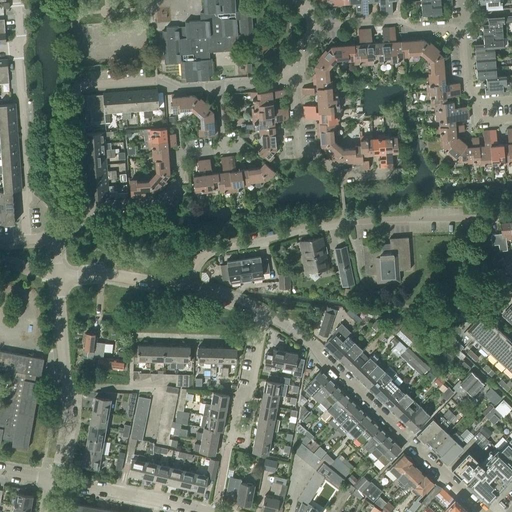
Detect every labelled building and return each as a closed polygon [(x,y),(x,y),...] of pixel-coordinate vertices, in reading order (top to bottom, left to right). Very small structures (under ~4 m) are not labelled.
[(238,41),(245,41),(254,40),(251,8),(236,9),(235,0),(202,0),(204,12),(200,12),(201,20),(185,21),(186,27),(178,27),(178,26),(167,26),(167,30),(162,31),(165,62),(180,61),(181,76),(186,76),(186,80),(209,78),(209,74),(213,74),(212,58),(208,58),(207,51),(239,49),(238,41)] [(362,15),(361,0),(348,0),(349,2),(355,1),(356,16),(362,15)] [(373,0),(361,0),(362,15),(369,15),(367,1),(373,0)] [(386,14),(385,0),(373,0),(375,0),(378,0),(380,14),(386,14)] [(442,13),(441,4),(432,5),(431,0),(422,0),(423,15),(420,15),(421,20),(427,19),(427,14),(442,13)] [(499,2),(498,0),(479,0),(480,3),(487,2),(488,8),(502,7),(502,1),(499,2)] [(483,27),(483,32),(493,32),(493,36),(502,36),(501,22),(504,22),(503,16),(489,17),(490,23),(483,23),(483,27)] [(401,40),(396,41),(395,26),(389,27),(391,62),(399,62),(399,59),(404,59),(403,53),(402,53),(401,40)] [(391,62),(389,27),(382,27),(383,42),(377,42),(378,60),(383,60),(383,63),(391,62)] [(366,64),(364,28),(358,29),(359,43),(354,44),(353,44),(354,57),(354,62),(359,62),(359,65),(366,64)] [(378,60),(377,42),(372,42),(371,28),(364,28),(366,64),(374,64),(374,61),(378,60)] [(503,36),(502,36),(493,36),(493,32),(483,32),(483,34),(481,34),(481,38),(484,38),(484,43),(484,47),(493,47),(504,46),(503,36)] [(426,56),(433,47),(424,39),(408,40),(408,37),(401,38),(401,40),(402,53),(403,53),(421,52),(426,56)] [(353,44),(354,44),(354,41),(346,42),(347,44),(331,45),(323,55),(332,63),(336,58),(354,57),(353,44)] [(494,57),(493,47),(484,47),(484,43),(474,43),(475,54),(473,54),(473,58),(475,58),(494,57)] [(443,55),(433,47),(426,56),(430,59),(430,60),(431,77),(431,78),(444,77),(447,77),(446,70),(444,70),(443,55)] [(328,67),(332,63),(323,55),(315,64),(316,80),(313,80),(314,86),(314,87),(329,86),(329,85),(328,67)] [(495,66),(494,57),(475,58),(476,64),(473,64),(474,68),(495,66)] [(7,58),(0,58),(0,83),(9,82),(7,58)] [(495,76),(495,66),(474,68),(474,72),(476,72),(477,77),(487,76),(495,76)] [(495,76),(487,76),(488,86),(484,86),(485,92),(503,91),(502,84),(509,84),(508,75),(495,76)] [(445,82),(444,77),(431,78),(431,77),(428,78),(429,84),(426,84),(426,90),(459,88),(459,81),(445,82)] [(338,84),(329,85),(329,86),(314,87),(314,86),(302,87),(303,94),(317,93),(318,99),(336,98),(336,93),(338,93),(338,84)] [(157,88),(146,89),(148,117),(152,116),(152,107),(159,107),(157,88)] [(460,94),(459,88),(426,90),(427,97),(430,97),(430,103),(437,102),(446,101),(445,95),(460,94)] [(148,117),(146,89),(135,90),(137,108),(143,108),(144,117),(148,117)] [(253,99),(254,103),(272,102),(272,97),(286,95),(286,89),(250,91),(251,99),(253,99)] [(137,108),(135,90),(125,91),(127,118),(131,118),(130,109),(137,108)] [(127,118),(125,91),(114,92),(115,110),(122,110),(123,119),(127,118)] [(115,110),(114,92),(103,93),(103,94),(105,117),(105,120),(110,120),(109,111),(115,110)] [(195,112),(203,103),(194,95),(179,96),(179,93),(171,94),(172,109),(191,108),(195,112)] [(105,117),(103,94),(86,95),(87,109),(90,109),(91,123),(103,122),(102,117),(105,117)] [(336,101),(336,98),(318,99),(318,104),(303,106),(304,112),(339,110),(339,101),(336,101)] [(453,100),(446,101),(437,102),(438,107),(435,107),(435,114),(468,111),(468,105),(453,106),(453,100)] [(273,108),(272,102),(254,103),(254,108),(251,108),(252,116),(288,113),(287,106),(273,108)] [(0,115),(16,114),(15,103),(0,103),(0,115)] [(213,111),(203,103),(195,112),(200,116),(201,134),(217,133),(216,126),(214,126),(213,111)] [(340,117),(339,110),(304,112),(304,118),(319,117),(319,122),(319,123),(332,122),(338,122),(337,117),(340,117)] [(469,118),(468,111),(435,114),(436,121),(439,120),(439,125),(439,126),(455,125),(455,124),(454,119),(469,118)] [(288,119),(288,113),(252,116),(253,124),(255,123),(256,128),(261,128),(274,127),(274,126),(274,120),(288,119)] [(0,125),(17,125),(16,114),(0,115),(0,125)] [(333,140),(332,122),(319,123),(319,122),(316,122),(317,130),(319,129),(321,145),(330,153),(338,144),(333,140)] [(463,124),(455,124),(455,125),(439,126),(439,125),(436,125),(436,132),(440,132),(440,138),(456,137),(456,136),(455,130),(464,130),(463,124)] [(0,136),(18,135),(17,125),(0,125),(0,136)] [(277,125),(274,126),(274,127),(261,128),(263,145),(258,150),(267,158),(276,148),(275,133),(278,133),(277,125)] [(148,141),(176,139),(175,132),(167,133),(166,127),(144,128),(145,141),(148,141)] [(511,127),(508,128),(509,143),(503,143),(504,161),(508,161),(508,164),(511,163),(511,127)] [(504,161),(503,143),(497,144),(496,129),(489,130),(492,165),(500,165),(499,162),(504,161)] [(86,132),(87,144),(105,143),(104,136),(113,135),(113,130),(86,132)] [(492,165),(489,130),(483,130),(484,145),(479,145),(480,163),(484,163),(484,166),(492,165)] [(386,166),(384,133),(378,134),(378,137),(372,137),(373,153),(379,153),(380,167),(386,166)] [(391,133),(384,133),(386,166),(393,166),(392,152),(398,151),(397,136),(391,136),(391,133)] [(373,153),(372,137),(367,138),(367,134),(359,135),(360,147),(361,147),(362,162),(362,168),(369,167),(368,153),(373,153)] [(0,147),(19,146),(18,135),(0,136),(0,139),(0,143),(0,147)] [(449,155),(462,140),(457,136),(456,136),(456,137),(440,138),(441,147),(443,147),(444,148),(443,150),(449,155)] [(480,163),(479,145),(478,136),(471,137),(472,145),(467,146),(466,146),(467,161),(473,161),(473,164),(480,163)] [(176,145),(176,139),(148,141),(149,148),(152,147),(152,153),(155,153),(168,152),(168,151),(167,146),(176,145)] [(466,146),(467,146),(466,143),(462,140),(449,155),(454,160),(456,158),(457,160),(458,162),(467,161),(466,146)] [(105,149),(105,143),(87,144),(87,155),(115,153),(114,148),(105,149)] [(361,147),(360,147),(343,148),(338,144),(330,153),(340,161),(355,160),(355,163),(362,162),(361,147)] [(19,157),(19,146),(0,147),(0,151),(1,151),(1,158),(19,157)] [(171,151),(168,151),(168,152),(155,153),(156,170),(152,175),(161,183),(169,174),(168,158),(171,158),(171,151)] [(115,157),(115,153),(87,155),(88,166),(106,164),(106,158),(115,157)] [(241,169),(240,169),(236,170),(234,155),(227,156),(232,191),(240,190),(240,188),(244,187),(243,182),(241,169)] [(232,191),(227,156),(221,157),(223,171),(217,172),(219,187),(219,190),(224,189),(224,192),(232,191)] [(0,168),(20,167),(19,157),(1,158),(2,164),(0,164),(0,168)] [(219,187),(217,172),(212,173),(210,158),(204,159),(208,192),(214,191),(214,188),(219,187)] [(208,192),(204,159),(197,160),(199,174),(193,175),(195,190),(201,190),(201,192),(208,192)] [(240,166),(240,169),(241,169),(243,182),(264,179),(273,169),(264,161),(259,167),(248,168),(247,165),(240,166)] [(107,170),(106,164),(88,166),(89,176),(116,174),(116,170),(107,170)] [(21,178),(20,167),(0,168),(0,172),(3,173),(3,179),(21,178)] [(116,178),(116,174),(89,176),(90,187),(108,186),(107,179),(116,178)] [(153,192),(161,183),(152,175),(148,179),(130,181),(131,197),(138,196),(138,193),(153,192)] [(22,189),(21,178),(3,179),(4,185),(0,185),(0,190),(12,190),(22,189)] [(108,192),(108,186),(90,187),(90,198),(118,196),(118,191),(108,192)] [(0,201),(13,201),(12,190),(0,190),(0,201)] [(0,212),(14,212),(13,201),(0,201),(0,212)] [(0,223),(14,222),(14,212),(0,212),(0,223)] [(511,238),(511,227),(511,222),(500,223),(502,233),(503,240),(506,240),(507,240),(511,238)] [(502,233),(491,234),(492,245),(499,244),(499,251),(507,250),(506,240),(503,240),(502,233)] [(301,241),(307,273),(329,268),(322,237),(301,241)] [(399,270),(410,269),(408,237),(390,238),(390,243),(363,245),(365,275),(376,274),(377,283),(400,281),(399,270)] [(346,246),(335,248),(343,286),(354,283),(346,246)] [(260,255),(249,257),(252,280),(263,278),(263,273),(270,272),(267,257),(261,258),(260,255)] [(252,280),(249,257),(238,259),(241,282),(252,280)] [(241,282),(238,259),(227,260),(227,263),(220,264),(222,279),(229,278),(230,283),(241,282)] [(279,274),(279,281),(290,281),(289,273),(281,273),(279,274)] [(508,304),(500,312),(511,322),(511,306),(508,303),(508,304)] [(335,314),(325,312),(319,333),(328,336),(335,314)] [(482,313),(464,332),(473,340),(474,339),(474,338),(490,320),(482,313)] [(380,324),(377,320),(370,326),(374,330),(380,324)] [(490,320),(474,338),(474,339),(481,345),(482,346),(498,327),(490,320)] [(324,345),(331,352),(346,337),(347,335),(350,332),(341,323),(332,333),(334,334),(324,345)] [(409,345),(410,344),(417,337),(404,325),(397,333),(409,345)] [(481,345),(480,347),(489,355),(490,353),(506,335),(498,327),(482,346),(481,345)] [(96,334),(85,333),(83,349),(84,349),(83,356),(93,358),(94,357),(99,357),(98,366),(123,369),(124,361),(103,358),(105,343),(95,341),(96,334)] [(338,359),(355,342),(347,335),(346,337),(331,352),(338,359)] [(511,339),(506,335),(490,353),(498,360),(511,344),(511,339)] [(462,345),(457,341),(454,344),(459,349),(462,345)] [(346,366),(360,351),(362,349),(355,342),(338,359),(346,366)] [(406,348),(406,347),(401,343),(397,348),(402,352),(406,348)] [(151,360),(151,345),(138,344),(138,348),(134,348),(133,363),(138,363),(138,360),(151,360)] [(511,344),(498,360),(498,361),(498,360),(506,368),(508,366),(507,366),(511,360),(511,344)] [(164,360),(164,345),(151,345),(151,360),(164,360)] [(177,367),(177,345),(164,345),(164,360),(171,361),(171,367),(177,367)] [(190,346),(177,345),(177,367),(183,367),(184,361),(190,361),(190,346)] [(211,361),(211,347),(198,346),(198,360),(211,361)] [(223,361),(224,347),(211,347),(211,361),(211,367),(210,375),(210,377),(211,377),(211,375),(216,375),(217,361),(223,361)] [(237,347),(224,347),(223,361),(236,361),(237,347)] [(283,367),(286,351),(274,348),(272,355),(266,353),(264,369),(270,370),(271,364),(283,367)] [(13,440),(12,445),(27,448),(40,382),(35,381),(36,374),(41,375),(44,358),(0,349),(0,443),(0,444),(2,437),(13,440)] [(415,354),(410,349),(405,353),(410,358),(415,354)] [(297,353),(286,351),(283,367),(294,369),(293,375),(300,376),(303,360),(296,359),(297,353)] [(353,373),(368,358),(360,351),(346,366),(353,373)] [(422,360),(417,355),(412,360),(418,365),(422,360)] [(360,380),(377,363),(369,356),(368,358),(353,373),(360,380)] [(468,368),(472,364),(466,357),(461,363),(466,367),(466,366),(468,368)] [(368,387),(384,370),(377,363),(360,380),(368,387)] [(430,368),(425,363),(420,368),(426,373),(430,368)] [(427,374),(432,379),(437,374),(432,369),(427,374)] [(151,377),(151,373),(139,373),(139,371),(133,370),(133,380),(140,381),(151,377)] [(314,393),(329,378),(321,370),(310,381),(311,382),(305,387),(308,390),(306,393),(310,397),(314,393)] [(375,395),(391,378),(384,370),(368,387),(375,395)] [(461,394),(478,377),(471,371),(461,381),(459,379),(452,387),(461,394)] [(190,374),(176,374),(176,377),(176,385),(189,385),(190,374)] [(444,381),(439,376),(435,381),(440,386),(444,381)] [(484,383),(478,377),(461,394),(467,401),(469,403),(476,396),(474,393),(484,383)] [(321,400),(336,384),(329,378),(314,393),(321,400)] [(382,401),(398,384),(391,378),(375,395),(382,401)] [(266,380),(264,392),(279,395),(282,383),(280,382),(273,381),(266,380)] [(335,400),(343,391),(336,384),(321,400),(319,402),(326,409),(335,400)] [(389,408),(406,392),(398,384),(382,401),(389,408)] [(167,385),(166,391),(178,394),(179,388),(167,385)] [(447,399),(454,392),(449,387),(442,394),(447,399)] [(214,392),(212,403),(227,406),(229,394),(214,391),(214,392)] [(335,415),(351,399),(343,391),(335,400),(326,409),(331,414),(332,412),(335,415)] [(277,406),(279,395),(264,392),(262,403),(277,406)] [(396,415),(413,399),(406,392),(389,408),(396,415)] [(496,392),(491,398),(496,403),(501,397),(496,392)] [(302,405),(307,401),(308,399),(301,393),(301,395),(299,403),(302,405)] [(95,396),(93,409),(108,412),(111,399),(95,396)] [(139,396),(138,402),(149,405),(150,399),(139,396)] [(176,405),(177,399),(165,397),(164,402),(176,405)] [(342,422),(343,421),(358,406),(351,399),(335,415),(342,422)] [(404,423),(420,406),(413,399),(396,415),(404,423)] [(511,407),(503,399),(495,407),(502,415),(504,417),(511,408),(511,407)] [(148,411),(149,405),(138,402),(137,408),(148,411)] [(175,411),(176,405),(164,402),(163,408),(175,411)] [(225,418),(227,406),(212,403),(205,402),(203,414),(206,414),(225,418)] [(275,418),(277,406),(262,403),(259,415),(275,418)] [(132,417),(134,406),(128,404),(126,416),(132,417)] [(350,428),(365,413),(358,406),(343,421),(350,428)] [(430,416),(420,406),(404,423),(414,432),(430,416)] [(493,424),(502,415),(493,406),(485,416),(493,424)] [(147,416),(148,411),(137,408),(135,414),(147,416)] [(175,411),(163,408),(162,414),(173,416),(175,411)] [(299,418),(302,420),(307,414),(301,408),(299,418)] [(106,426),(108,412),(93,409),(90,423),(106,426)] [(424,442),(452,413),(448,409),(436,421),(433,418),(417,435),(424,442)] [(356,436),(373,420),(365,413),(350,428),(349,429),(356,436)] [(432,449),(448,432),(444,429),(456,416),(452,413),(424,442),(432,449)] [(172,422),(173,416),(162,414),(161,419),(172,422)] [(206,414),(203,414),(200,426),(203,427),(204,426),(207,427),(207,428),(219,430),(222,431),(225,418),(206,414)] [(275,418),(259,415),(257,427),(277,431),(280,419),(275,418)] [(171,428),(172,422),(161,419),(159,425),(171,428)] [(144,428),(146,422),(134,420),(133,426),(144,428)] [(363,444),(380,427),(373,420),(356,436),(355,437),(363,444)] [(106,426),(90,423),(88,436),(103,440),(106,426)] [(307,430),(306,430),(300,424),(297,426),(297,430),(302,435),(307,430)] [(171,428),(159,425),(158,431),(170,433),(171,428)] [(480,443),(492,430),(485,425),(474,438),(480,443)] [(217,441),(219,430),(207,428),(207,427),(204,426),(203,427),(202,432),(196,431),(195,437),(217,441)] [(270,442),(272,430),(257,427),(255,439),(270,442)] [(370,451),(387,434),(380,427),(363,444),(370,451)] [(461,433),(439,456),(447,464),(463,447),(459,443),(470,432),(466,428),(461,433)] [(439,456),(461,433),(458,430),(452,436),(448,432),(432,449),(439,456)] [(142,440),(143,434),(132,431),(131,437),(142,440)] [(170,433),(158,431),(157,436),(169,439),(170,433)] [(306,445),(310,440),(304,434),(299,439),(306,445)] [(377,458),(394,441),(387,434),(370,451),(377,458)] [(101,454),(103,440),(88,436),(85,451),(101,454)] [(168,445),(169,439),(157,436),(156,442),(168,445)] [(215,454),(217,441),(195,437),(195,438),(201,439),(200,445),(194,444),(193,450),(215,454)] [(502,437),(494,445),(497,449),(499,450),(507,442),(502,437)] [(128,474),(141,477),(145,461),(146,456),(138,454),(137,459),(133,458),(137,439),(131,438),(126,463),(131,464),(128,474)] [(268,453),(270,442),(255,439),(252,450),(268,453)] [(313,451),(314,451),(319,444),(314,440),(308,447),(313,451)] [(402,448),(394,441),(377,458),(385,465),(402,448)] [(160,452),(161,447),(154,445),(154,444),(154,443),(150,442),(147,452),(152,453),(153,450),(160,452)] [(298,455),(305,446),(301,442),(293,451),(298,455)] [(499,491),(498,490),(503,484),(501,482),(505,478),(506,479),(511,473),(511,471),(511,445),(507,442),(499,450),(497,449),(481,465),(476,461),(477,460),(476,460),(469,467),(460,458),(451,468),(461,477),(464,473),(470,479),(467,482),(488,502),(494,496),(493,495),(496,491),(497,492),(499,491)] [(302,458),(310,450),(305,446),(298,455),(302,458)] [(321,457),(325,452),(319,446),(314,452),(321,457)] [(307,462),(314,453),(310,450),(302,458),(307,462)] [(98,468),(101,454),(85,451),(82,465),(98,468)] [(312,466),(319,457),(314,453),(307,462),(312,466)] [(398,477),(412,462),(412,458),(410,455),(407,455),(404,453),(389,468),(397,476),(398,477)] [(338,469),(344,463),(336,456),(336,457),(330,464),(329,465),(337,472),(338,470),(338,469)] [(316,470),(324,461),(319,457),(312,466),(316,470)] [(122,470),(124,459),(118,458),(116,469),(122,470)] [(207,475),(195,472),(191,488),(204,491),(207,477),(214,479),(218,460),(210,458),(207,475)] [(265,458),(263,469),(275,472),(277,461),(265,458)] [(153,480),(157,463),(145,461),(141,477),(153,480)] [(329,465),(324,461),(316,470),(325,476),(325,477),(329,480),(333,476),(336,472),(337,472),(329,465)] [(404,483),(419,468),(412,462),(398,477),(397,476),(397,477),(400,480),(398,482),(402,486),(403,486),(405,484),(404,483)] [(166,483),(170,466),(157,463),(153,480),(166,483)] [(351,470),(344,463),(338,469),(345,476),(351,470)] [(179,485),(183,469),(170,466),(166,483),(179,485)] [(413,486),(425,474),(419,468),(404,483),(405,484),(403,486),(402,486),(405,489),(407,487),(410,490),(413,486)] [(191,488),(195,472),(183,469),(179,485),(191,488)] [(325,476),(316,470),(313,475),(322,481),(325,477),(325,476)] [(345,479),(336,472),(333,476),(342,483),(345,479)] [(413,511),(422,501),(419,498),(434,482),(431,479),(431,476),(428,473),(425,474),(413,486),(419,492),(407,507),(413,511)] [(358,479),(357,479),(352,474),(347,479),(353,484),(358,479)] [(322,481),(313,475),(310,480),(319,486),(322,481)] [(241,479),(229,476),(226,495),(237,497),(236,502),(250,504),(254,485),(241,482),(241,479)] [(361,491),(369,482),(364,477),(356,486),(357,487),(361,491)] [(319,486),(310,480),(307,485),(316,491),(319,486)] [(287,485),(272,481),(270,490),(275,491),(273,497),(265,495),(262,509),(274,511),(275,511),(277,506),(282,507),(287,485)] [(371,481),(369,482),(362,491),(364,493),(367,495),(366,495),(368,496),(373,501),(382,491),(371,481)] [(316,491),(307,485),(304,490),(313,496),(316,491)] [(350,485),(347,490),(352,493),(355,488),(350,485)] [(437,485),(422,501),(427,505),(435,495),(442,488),(437,485)] [(352,494),(353,494),(360,499),(364,494),(356,488),(352,494)] [(442,488),(435,495),(447,507),(444,510),(445,511),(468,511),(455,499),(454,499),(442,488)] [(313,496),(304,490),(300,494),(310,501),(313,496)] [(16,493),(14,505),(31,508),(33,496),(16,493)] [(310,501),(300,494),(297,499),(307,505),(310,501)] [(82,511),(84,505),(72,503),(70,511),(82,511)]
